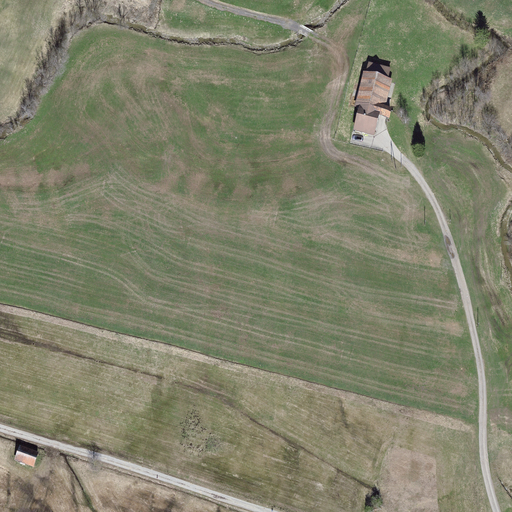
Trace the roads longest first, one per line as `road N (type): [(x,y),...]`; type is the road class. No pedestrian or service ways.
road 1 (track): [(495,511),(474,342),(439,205),(386,144)]
road 2 (track): [(274,511),(0,428)]
